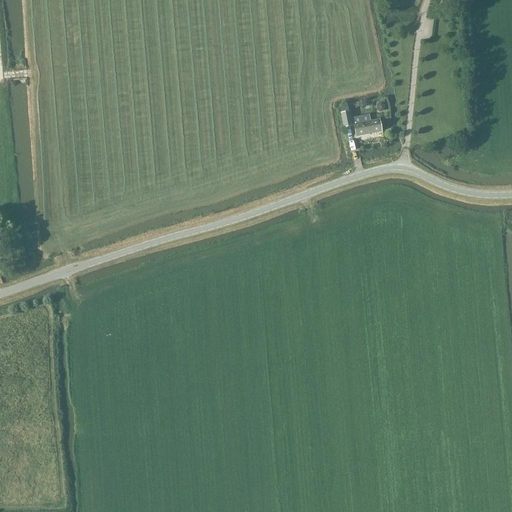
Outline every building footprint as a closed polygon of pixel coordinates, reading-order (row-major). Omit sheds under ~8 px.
[(347,106),(340,108),(341,113),(343,127),(351,125),(348,111),(347,106)] [(369,116),(352,119),(356,137),(381,132),(378,120),(370,122),(369,116)] [(470,134),(461,141),(465,147),(474,141),(470,134)] [(359,159),(376,157),(375,148),(358,151),(359,159)] [(77,253),(93,249),(91,242),(75,247),(77,253)]
